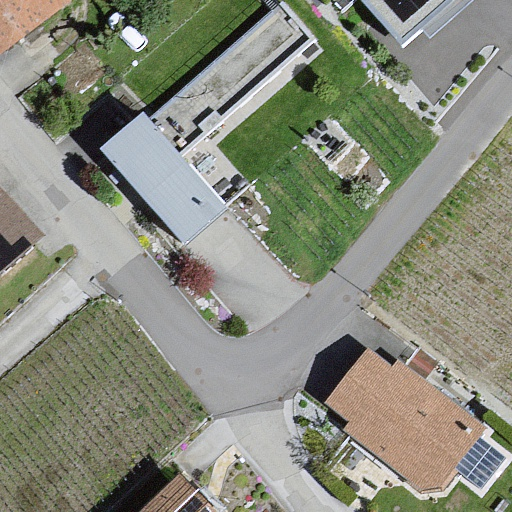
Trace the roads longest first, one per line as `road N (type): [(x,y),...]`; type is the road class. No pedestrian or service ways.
road 1 (residential): [(242,370),(286,354),(511,87)]
road 2 (residential): [(107,253),(186,350),(242,370)]
road 3 (residential): [(0,129),(107,253)]
road 4 (residential): [(311,511),(261,433),(242,370)]
road 5 (residential): [(0,351),(107,253)]
